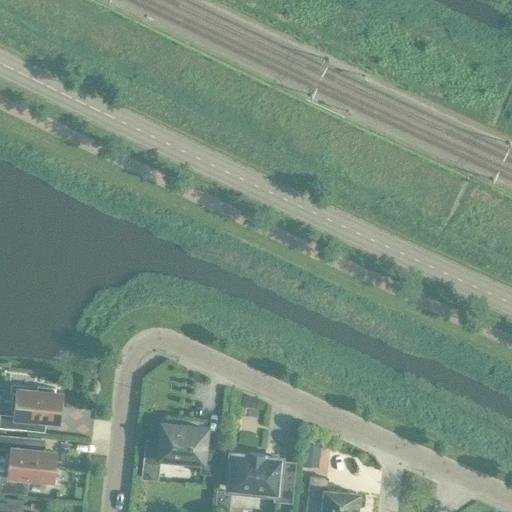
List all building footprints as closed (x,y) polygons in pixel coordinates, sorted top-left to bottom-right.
[(0,427),(26,430),(27,417),(57,421),(60,394),(54,393),(55,388),(36,386),(36,391),(18,389),(17,395),(12,394),(10,410),(15,411),(15,415),(0,413),(0,427)] [(159,457),(200,461),(199,473),(212,474),(215,449),(202,448),(204,428),(162,424),(159,457)] [(9,469),(9,475),(27,477),(26,482),(45,483),(45,479),(51,479),(54,452),(24,449),(25,437),(0,433),(0,448),(11,449),(11,454),(6,453),(4,469),(9,469)] [(263,456),(263,454),(247,453),(247,454),(230,453),(227,488),(275,493),(274,499),(290,501),(294,463),(280,462),(280,458),(263,456)] [(303,455),(302,467),(317,468),(318,456),(303,455)] [(355,511),(358,493),(325,490),(326,478),(310,476),(307,509),(322,510),(321,511),(355,511)]
